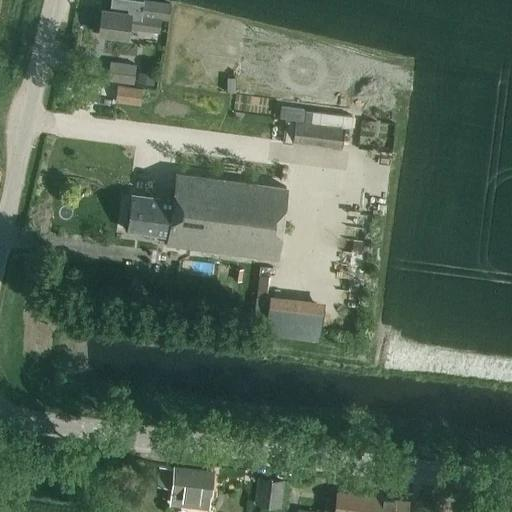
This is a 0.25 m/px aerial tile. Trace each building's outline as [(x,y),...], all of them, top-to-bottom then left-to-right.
[(103,10),(100,34),(129,38),(131,29),(160,33),(162,20),(168,21),(170,21),(173,5),(171,5),(137,0),(111,0),(110,11),(103,10)] [(135,68),(111,65),(109,82),(133,85),(135,68)] [(137,83),(154,85),(155,74),(138,72),(137,83)] [(117,85),(115,102),(140,105),(143,89),(143,88),(128,86),(119,85),(117,85)] [(281,107),(279,118),(311,122),(313,111),(281,107)] [(313,109),(311,124),(345,128),(348,128),(350,114),(313,109)] [(296,122),(293,142),(343,148),(345,128),(311,124),(296,122)] [(277,259),(287,188),(177,174),(174,201),(134,196),(131,212),(127,212),(125,229),(169,235),(168,245),(277,259)] [(235,268),(233,281),(242,282),(243,270),(235,268)] [(270,291),(264,332),(319,339),(325,298),(270,291)] [(42,336),(34,335),(31,350),(39,351),(42,336)] [(163,467),(161,483),(174,484),(172,502),(207,507),(208,494),(209,495),(212,472),(176,468),(176,469),(163,467)] [(284,480),(260,477),(256,503),(281,506),(284,480)] [(324,511),(371,511),(375,495),(338,491),(337,499),(326,498),(324,511)] [(375,495),(371,511),(404,511),(406,499),(375,495)]
